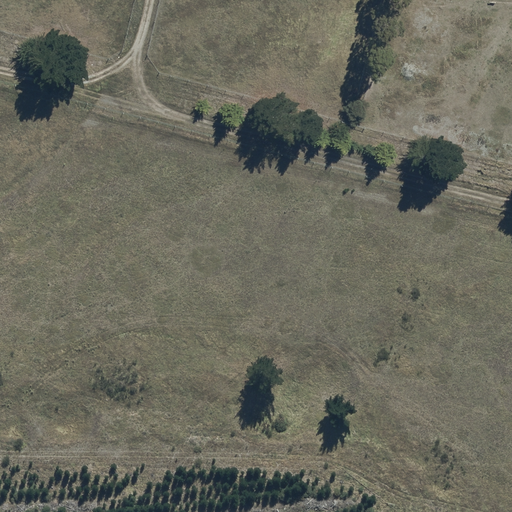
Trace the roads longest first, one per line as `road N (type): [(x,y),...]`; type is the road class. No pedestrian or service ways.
road 1 (track): [(511,201),(0,71)]
road 2 (track): [(148,0),(130,54),(105,72),(52,85)]
